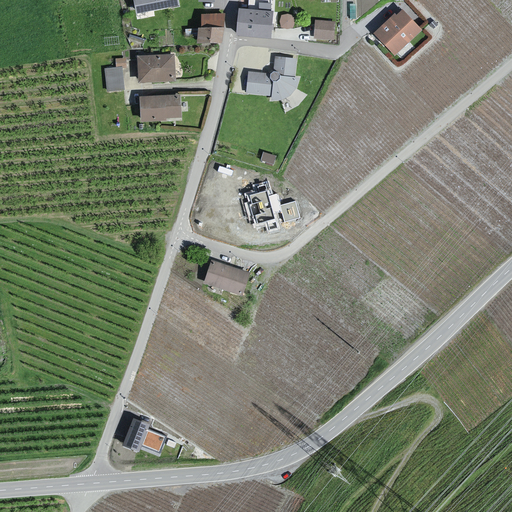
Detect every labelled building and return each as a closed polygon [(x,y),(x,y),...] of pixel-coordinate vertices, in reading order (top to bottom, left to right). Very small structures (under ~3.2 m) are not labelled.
[(177,0),(135,0),(139,16),(179,8),(177,0)] [(272,9),(238,7),(236,33),(271,35),(272,9)] [(394,14),(375,31),(394,51),(419,28),(402,10),(396,16),(394,14)] [(281,25),(295,24),(294,11),(280,12),(281,25)] [(226,16),(204,17),(204,31),(225,31),(226,16)] [(335,21),(315,20),(313,37),(333,39),(335,21)] [(204,31),(202,32),(200,45),(223,45),(225,31),(204,31)] [(269,73),(249,71),(246,92),(271,95),(271,98),(282,98),(290,94),(296,87),(298,77),(294,76),(296,58),(275,55),(273,70),(269,73)] [(175,56),(140,59),(141,85),(176,83),(175,56)] [(106,65),(107,90),(124,89),(123,65),(106,65)] [(180,97),(143,100),(145,121),(145,123),(166,121),(166,119),(182,118),(180,97)] [(276,155),(263,151),(261,159),(273,163),(276,155)] [(272,196),(268,182),(255,186),(257,192),(247,195),(249,203),(246,204),(253,228),(264,224),(266,233),(280,229),(275,213),(281,211),(284,221),(300,217),(295,202),(280,206),(277,195),(272,196)] [(211,259),(204,281),(243,294),(250,272),(211,259)] [(159,454),(166,436),(148,429),(150,425),(134,419),(123,445),(138,451),(140,447),(159,454)]
